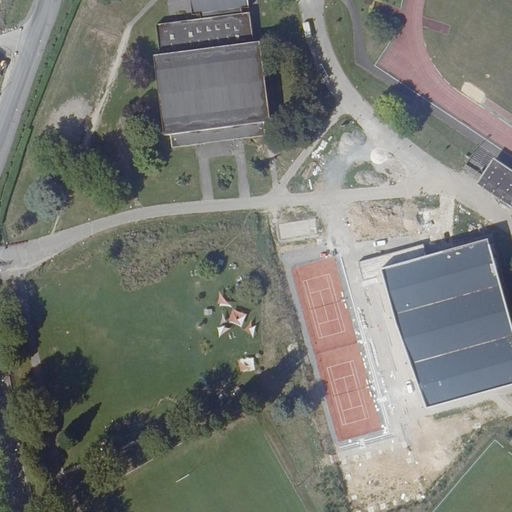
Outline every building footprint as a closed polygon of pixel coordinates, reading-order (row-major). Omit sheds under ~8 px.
[(189,0),(191,14),(199,13),(200,19),(155,25),(159,55),(208,48),(253,41),(249,12),(244,13),(240,13),(240,10),(240,8),(248,7),(246,0),(189,0)] [(265,96),(260,97),(264,122),(269,121),(265,96)] [(260,97),(165,107),(169,133),(199,129),(236,125),(264,122),(260,97)] [(404,103),(400,109),(410,115),(414,110),(404,103)] [(410,115),(400,109),(395,116),(406,123),(410,115)] [(463,169),(511,201),(511,168),(477,146),(462,168),(463,169)] [(426,257),(383,270),(384,275),(424,410),(511,383),(511,336),(485,239),(426,257)] [(383,270),(426,257),(423,244),(358,262),(363,281),(384,275),(383,270)] [(244,326),(248,313),(232,308),(228,322),(244,326)] [(276,341),(276,384),(300,384),(299,340),(276,341)]
